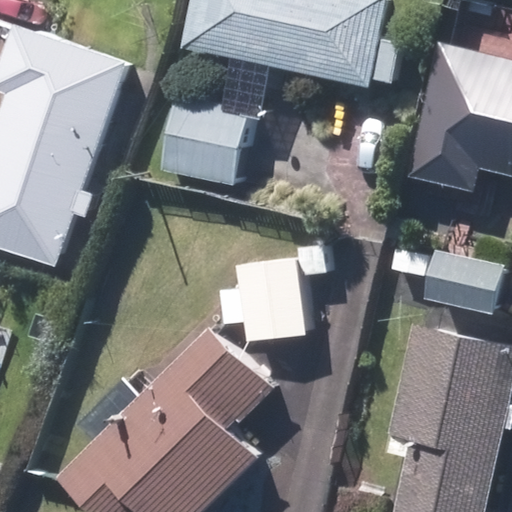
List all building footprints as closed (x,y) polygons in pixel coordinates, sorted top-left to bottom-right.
[(384,0),(203,0),(191,56),(374,94),(394,2),(384,0)] [(0,249),(64,272),(134,71),(26,34),(3,99),(16,103),(0,148),(0,249)] [(511,66),(446,50),(414,181),(476,196),(482,172),(511,179),(511,66)] [(175,100),(162,172),(239,185),(251,113),(175,100)] [(436,252),(426,299),(493,313),(503,265),(436,252)] [(300,259),(246,263),(252,342),(306,338),(300,259)] [(491,511),(511,420),(511,349),(425,330),(399,445),(418,449),(404,511),(491,511)] [(216,336),(68,485),(95,511),(214,511),(263,463),(235,435),(275,394),(216,336)]
